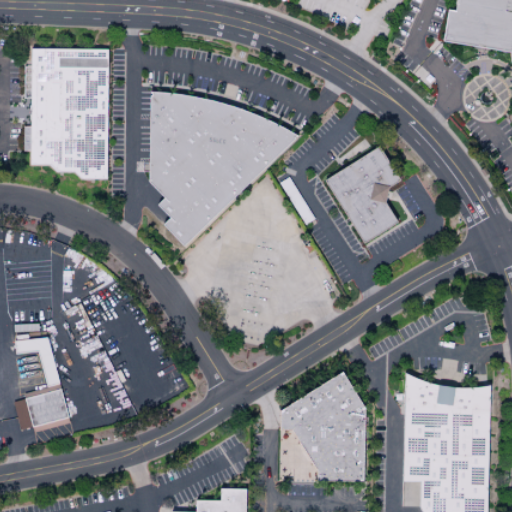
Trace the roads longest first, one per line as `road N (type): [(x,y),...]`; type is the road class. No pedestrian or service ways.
road 1 (tertiary): [(0,479),(150,445),(445,267),(499,246)]
road 2 (tertiary): [(408,120),(325,60),(242,26),(187,14),(0,5)]
road 3 (residential): [(0,199),(59,212),(136,257),(233,398)]
road 4 (tertiary): [(499,246),(453,167),(408,120)]
